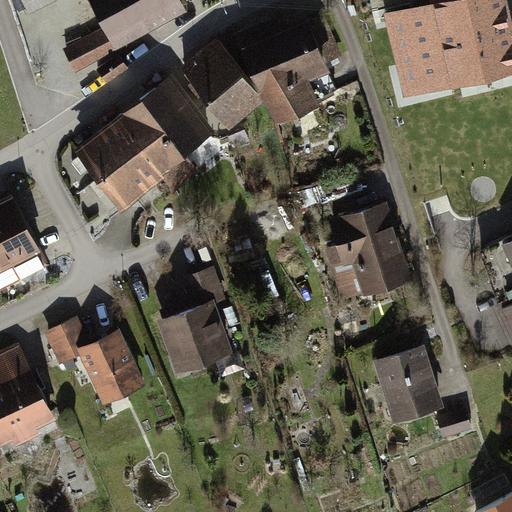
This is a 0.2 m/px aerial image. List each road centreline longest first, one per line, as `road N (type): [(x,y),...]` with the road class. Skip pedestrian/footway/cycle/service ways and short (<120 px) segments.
road 1 (residential): [(249,0),(34,143)]
road 2 (residential): [(34,143),(97,273)]
